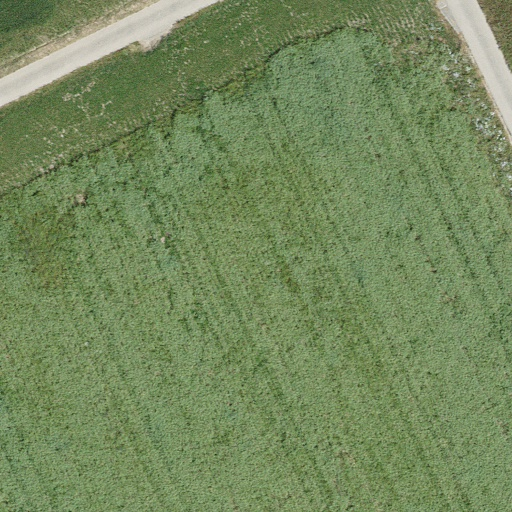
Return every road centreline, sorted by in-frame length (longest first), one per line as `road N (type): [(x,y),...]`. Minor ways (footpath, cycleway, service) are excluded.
road 1 (track): [(0,102),(214,0)]
road 2 (unclassified): [(511,129),(447,0)]
